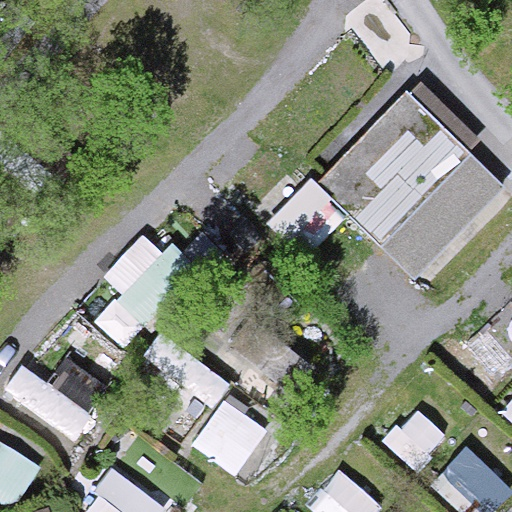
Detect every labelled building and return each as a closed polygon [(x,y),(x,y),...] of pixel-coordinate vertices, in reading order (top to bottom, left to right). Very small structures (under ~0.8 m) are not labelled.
[(457,147),(393,87),(309,178),(373,237),(457,147)] [(110,282),(153,315),(186,272),(143,240),(110,282)] [(163,327),(146,350),(214,403),(232,381),(163,327)] [(28,359),(8,385),(77,439),(97,413),(28,359)] [(229,391),(193,438),(237,472),(273,425),(229,391)] [(0,438),(0,493),(21,503),(41,455),(0,438)] [(344,467),(311,502),(321,511),(374,511),(383,503),(344,467)] [(108,474),(97,511),(157,511),(163,490),(108,474)]
